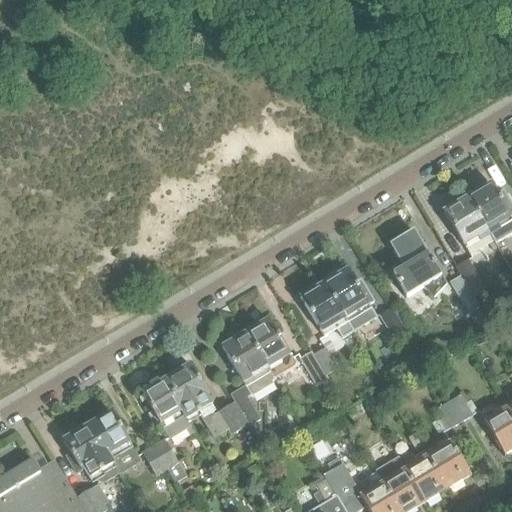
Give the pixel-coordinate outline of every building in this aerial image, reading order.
[(511,223),(490,186),(467,200),(489,237),(490,236),(495,245),(511,234),(511,223)] [(489,237),(467,200),(443,214),(465,251),(467,250),(471,257),(491,244),(487,238),(489,237)] [(432,269),(420,246),(412,233),(411,233),(411,234),(397,243),(396,242),(395,243),(396,243),(391,246),(390,246),(407,274),(394,281),(397,286),(396,286),(398,290),(400,289),(407,300),(422,290),(433,300),(445,287),(434,268),(432,269)] [(485,292),(468,263),(455,270),(460,278),(473,300),(485,292)] [(369,311),(356,289),(352,282),(346,272),(322,287),(346,325),(369,311)] [(485,320),(473,300),(460,278),(449,285),(474,326),(485,320)] [(346,325),(322,287),(300,300),(323,339),(346,325)] [(403,331),(391,310),(379,318),(391,339),(403,331)] [(287,356),(267,322),(266,322),(267,323),(246,335),(266,369),(287,356)] [(266,369),(246,335),(244,337),(242,335),(233,340),(234,343),(222,350),(222,349),(221,350),(231,367),(244,388),(229,398),(234,404),(233,405),(246,428),(248,427),(249,429),(260,422),(246,399),(273,383),(265,369),(266,369)] [(337,371),(325,351),(313,358),(325,377),(337,371)] [(325,377),(313,358),(311,354),(299,361),(316,389),(328,382),(325,377)] [(207,397),(202,388),(199,382),(189,367),(187,368),(186,367),(176,374),(162,383),(186,421),(197,414),(213,441),(227,432),(231,438),(246,428),(233,405),(214,417),(209,407),(204,398),(207,397)] [(194,436),(186,421),(162,383),(160,384),(160,383),(149,390),(150,390),(141,395),(168,441),(186,430),(191,438),(194,436)] [(477,415),(470,403),(465,406),(460,398),(448,405),(460,425),(477,415)] [(460,425),(448,405),(438,411),(443,419),(432,426),(437,435),(442,433),(444,435),(460,425)] [(511,452),(511,421),(506,410),(483,424),(504,458),(504,457),(511,452)] [(138,460),(126,440),(110,414),(102,419),(101,418),(91,425),(87,428),(117,477),(137,464),(135,462),(138,460)] [(117,477),(87,428),(75,435),(75,434),(64,441),(65,441),(62,443),(81,474),(83,473),(88,481),(92,478),(95,483),(103,485),(117,477)] [(421,448),(414,436),(408,440),(415,452),(421,448)] [(186,479),(164,442),(152,449),(166,472),(174,486),(186,479)] [(470,479),(449,444),(426,458),(447,492),(469,478),(469,479),(470,479)] [(166,472),(152,449),(141,456),(155,479),(166,472)] [(447,492),(426,458),(403,471),(423,506),(447,492)] [(82,511),(76,501),(63,479),(53,462),(37,471),(31,461),(0,480),(0,511),(82,511)] [(397,511),(382,484),(373,489),(368,480),(353,489),(340,469),(324,479),(336,499),(347,492),(353,502),(359,499),(366,511),(397,511)] [(412,511),(423,506),(403,471),(382,484),(397,511),(412,511)] [(343,511),(336,499),(324,479),(313,486),(318,494),(313,498),(319,509),(313,511),(343,511)] [(110,511),(107,505),(97,489),(76,501),(82,511),(110,511)] [(197,499),(191,489),(180,496),(187,506),(197,499)]
